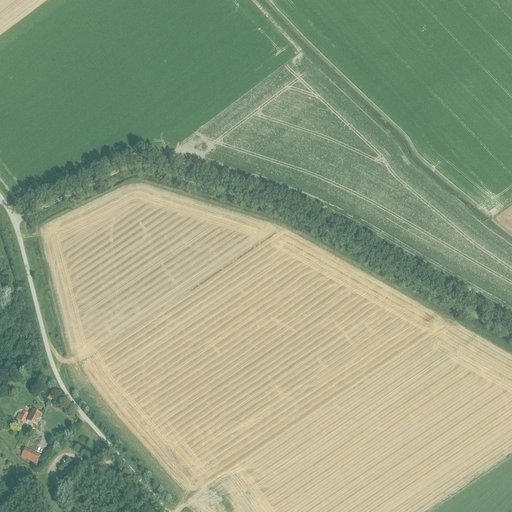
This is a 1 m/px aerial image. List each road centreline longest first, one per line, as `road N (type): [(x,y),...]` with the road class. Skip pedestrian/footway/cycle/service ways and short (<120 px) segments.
road 1 (track): [(511,338),(292,216),(148,169),(120,170),(14,222)]
road 2 (unclassified): [(167,511),(61,385),(1,199)]
